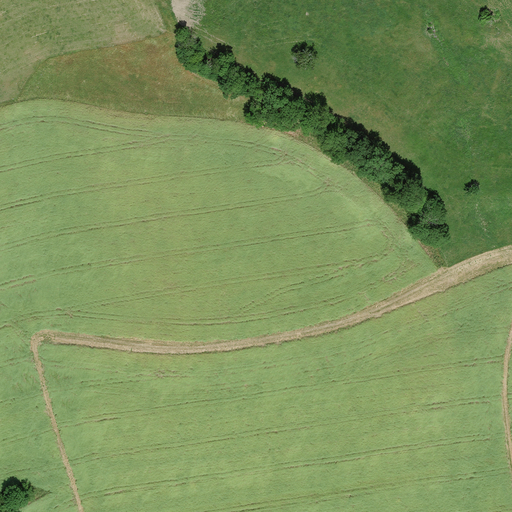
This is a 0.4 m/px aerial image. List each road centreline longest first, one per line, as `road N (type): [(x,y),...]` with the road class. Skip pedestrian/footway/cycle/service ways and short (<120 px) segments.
road 1 (track): [(511,248),(340,322),(217,345),(46,331),(32,343),(79,511)]
road 2 (track): [(511,321),(502,394),(511,468)]
